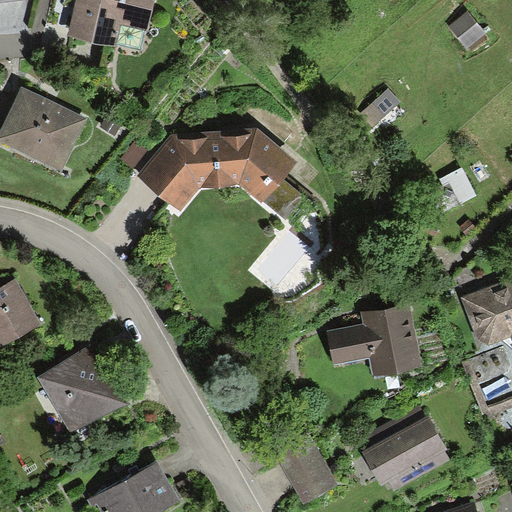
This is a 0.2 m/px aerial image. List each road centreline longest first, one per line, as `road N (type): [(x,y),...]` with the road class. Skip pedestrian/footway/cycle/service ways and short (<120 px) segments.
road 1 (track): [(223,0),(444,258),(511,206)]
road 2 (residential): [(0,222),(36,226),(109,268),(142,310),(247,511)]
